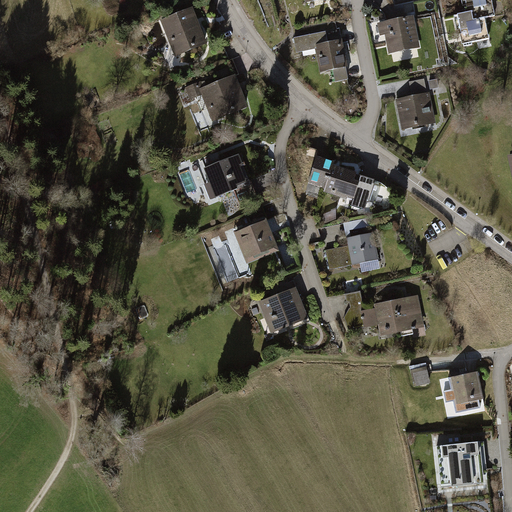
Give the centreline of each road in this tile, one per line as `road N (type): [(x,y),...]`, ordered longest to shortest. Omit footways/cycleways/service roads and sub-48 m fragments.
road 1 (track): [(30,511),(67,451),(75,420),(25,191),(0,119)]
road 2 (residential): [(333,325),(281,169),(286,136),(307,107)]
road 3 (residential): [(511,256),(355,143)]
road 4 (residential): [(511,511),(498,377),(511,351)]
road 5 (residential): [(354,0),(373,100),(355,143)]
road 6 (residential): [(307,107),(222,0)]
